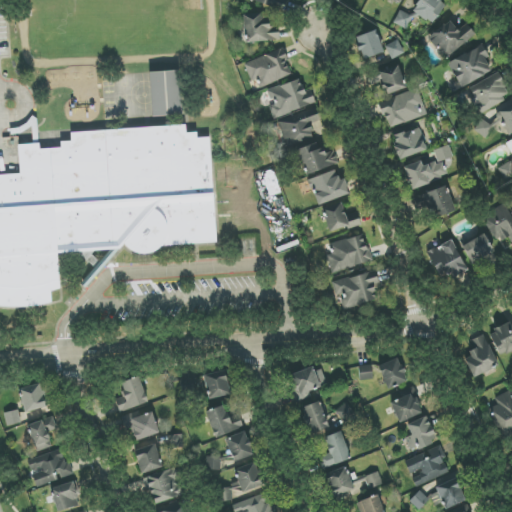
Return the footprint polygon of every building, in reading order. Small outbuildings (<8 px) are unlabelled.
[(432,24),(447,3),(443,0),(419,0),(409,15),(401,10),(393,21),(406,30),(417,14),(432,24)] [(245,42),(279,41),(279,28),(269,29),(268,20),(262,21),(262,14),(244,15),(245,42)] [(442,59),(476,37),(468,24),(458,31),(451,21),(428,36),(442,59)] [(363,59),(383,54),(377,31),(357,36),(363,59)] [(404,54),(399,42),(387,46),(392,59),(404,54)] [(481,46),(448,63),(461,88),(494,71),(481,46)] [(293,75),(283,49),(244,63),(251,82),(256,80),(259,88),(293,75)] [(385,95),(406,90),(400,66),(380,70),(385,95)] [(152,117),(182,116),(180,71),(150,72),(152,117)] [(469,89),(474,98),(471,100),(479,114),(511,95),(498,72),(469,89)] [(272,117),(316,106),(312,90),(304,92),(301,81),(268,88),(272,105),(270,106),(272,117)] [(388,128),(427,116),(418,90),(379,102),(388,128)] [(511,133),(511,105),(496,113),(507,136),(511,133)] [(279,122),(287,147),(314,138),(309,123),(322,119),(318,108),(279,122)] [(488,138),(494,125),(478,118),(472,131),(488,138)] [(392,137),(400,160),(427,150),(419,127),(392,137)] [(60,280),(38,286),(15,288),(0,286),(0,174),(21,173),(18,144),(209,130),(217,242),(58,253),(60,280)] [(306,176),(338,163),(333,149),(323,153),(319,142),(296,151),(306,176)] [(453,157),(449,145),(433,150),(437,163),(453,157)] [(404,167),(411,189),(445,179),(439,158),(422,163),(422,161),(404,167)] [(317,205),(350,195),(345,178),(339,180),(336,171),(309,179),(317,205)] [(454,210),(451,199),(440,202),(437,191),(414,197),(420,219),(454,210)] [(361,224),(357,212),(346,216),(341,203),(322,209),(330,234),(361,224)] [(509,243),(511,241),(511,217),(507,206),(485,216),(498,243),(507,239),(509,243)] [(494,253),(483,233),(461,245),(472,265),(494,253)] [(330,244),(333,254),(326,255),(332,274),(371,262),(363,235),(330,244)] [(427,252),(440,281),(466,269),(452,240),(427,252)] [(377,299),(372,283),(379,281),(375,270),(334,283),(342,311),(377,299)] [(511,351),(511,325),(511,323),(489,332),(499,357),(511,351)] [(474,377),(499,366),(483,334),(467,342),(475,360),(468,363),(474,377)] [(386,389),(406,382),(399,359),(378,366),(386,389)] [(373,379),(372,366),(359,367),(360,381),(373,379)] [(288,375),(297,402),(312,397),(309,389),(319,386),(313,367),(288,375)] [(231,394),(224,371),(203,376),(209,400),(231,394)] [(148,403),(139,377),(120,383),(124,396),(115,399),(120,412),(148,403)] [(180,380),(182,393),(196,391),(195,378),(180,380)] [(24,412),(45,408),(41,384),(20,388),(24,412)] [(493,408),(501,439),(511,435),(511,391),(495,396),(497,406),(493,408)] [(391,402),(398,423),(421,414),(414,394),(391,402)] [(300,408),(310,434),(329,427),(319,402),(300,408)] [(243,429),(238,414),(227,417),(224,406),(206,411),(215,438),(243,429)] [(20,424),(18,411),(5,413),(7,426),(20,424)] [(126,432),(134,430),(135,440),(158,435),(154,413),(140,415),(139,412),(123,415),(126,432)] [(47,433),(57,429),(53,417),(27,426),(37,453),(52,447),(47,433)] [(409,452),(436,443),(428,417),(407,424),(411,436),(405,438),(409,452)] [(254,455),(245,432),(225,439),(234,462),(254,455)] [(324,437),(329,454),(319,457),(322,469),(350,461),(342,432),(324,437)] [(168,448),(183,448),(182,435),(168,436),(168,448)] [(140,474),(162,469),(156,445),(135,450),(140,474)] [(450,472),(439,447),(404,462),(411,476),(416,487),(450,472)] [(27,460),(30,472),(32,472),(36,486),(71,476),(64,450),(27,460)] [(263,485),(254,462),(234,470),(242,493),(263,485)] [(184,494),(174,468),(144,479),(154,505),(184,494)] [(326,472),(331,496),(353,491),(348,468),(326,472)] [(368,489),(382,485),(379,472),(364,477),(368,489)] [(435,487),(445,510),(465,501),(456,479),(435,487)] [(59,511),(80,505),(73,481),(50,489),(57,511),(59,511)] [(419,510),(429,500),(420,491),(414,497),(418,502),(415,505),(419,510)] [(274,511),(266,492),(232,506),(234,511),(274,511)] [(384,511),(378,495),(356,503),(359,511),(384,511)] [(155,511),(199,511),(196,499),(155,511)]
